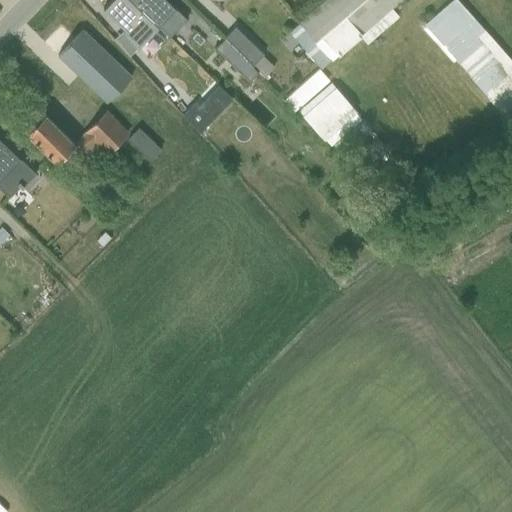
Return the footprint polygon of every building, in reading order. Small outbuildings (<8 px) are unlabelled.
[(157,28),(129,0),(110,0),(102,9),(138,46),(157,28)] [(165,0),(129,0),(157,28),(170,38),(186,20),(165,0)] [(326,0),(289,33),(319,68),(322,71),(404,0),(326,0)] [(511,63),(455,0),(454,0),(424,27),(508,123),(511,127),(511,63)] [(264,56),(239,32),(227,44),(252,68),(264,56)] [(84,35),(61,59),(106,104),(130,80),(84,35)] [(319,68),(281,100),(293,114),(296,110),(328,147),(333,143),(358,173),(388,147),(322,71),(319,68)] [(107,112),(74,144),(46,117),(27,136),(57,166),(66,157),(85,176),(95,165),(81,152),(92,141),(106,156),(128,133),(107,112)] [(0,141),(0,187),(12,199),(35,176),(0,141)] [(465,247),(431,262),(436,274),(471,259),(465,247)]
